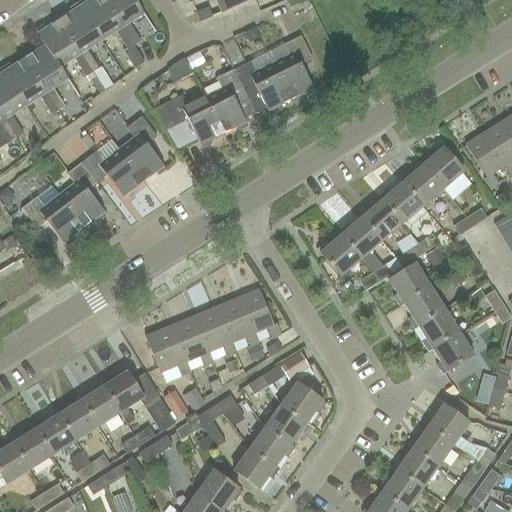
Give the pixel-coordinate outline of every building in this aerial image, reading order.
[(136,49),(104,0),(96,0),(81,10),(103,44),(117,35),(129,53),(125,55),(136,72),(146,66),(144,63),(135,49),(136,49)] [(142,44),(130,26),(145,17),(134,0),(104,0),(136,49),(135,49),(144,63),(155,56),(145,42),(142,44)] [(259,0),(215,0),(222,16),(260,0),(259,0)] [(292,0),(291,1),(288,2),(287,2),(292,15),(310,8),(307,0),(292,0)] [(81,10),(60,23),(94,76),(100,71),(89,53),(103,44),(81,10)] [(201,25),(214,20),(210,10),(197,15),(201,25)] [(60,23),(39,37),(46,49),(47,48),(61,70),(62,70),(75,61),(87,80),(94,76),(60,23)] [(260,40),(255,30),(245,34),(248,41),(253,43),(260,40)] [(301,66),(312,60),(301,38),(284,47),(290,58),(273,67),(291,102),(313,90),(301,66)] [(46,49),(26,62),(60,114),(67,110),(55,91),(69,82),(62,70),(61,70),(47,48),(46,49)] [(205,65),(200,55),(187,61),(192,71),(205,65)] [(26,62),(5,75),(27,109),(41,100),(53,118),(60,114),(26,62)] [(291,102),(273,67),(256,75),(250,64),(234,72),(245,94),(255,115),(266,109),(268,113),(291,102)] [(255,115),(245,94),(234,72),(217,80),(223,92),(207,100),(224,135),(246,124),(244,120),(255,115)] [(0,78),(0,113),(17,139),(23,135),(13,118),(27,109),(5,75),(0,78)] [(224,135),(207,100),(189,109),(183,98),(157,111),(168,133),(178,152),(198,142),(200,147),(224,135)] [(0,150),(17,139),(0,113),(0,150)] [(144,183),(163,168),(147,147),(157,139),(142,119),(127,130),(135,141),(120,152),(144,183)] [(511,126),(508,120),(487,133),(508,166),(505,168),(510,176),(511,174),(511,126)] [(487,133),(466,146),(487,179),(484,181),(490,189),(498,184),(493,175),(505,168),(508,166),(487,133)] [(95,145),(88,136),(81,141),(89,151),(95,145)] [(443,191),(464,173),(444,149),(432,159),(429,155),(420,163),(423,166),(443,191)] [(123,198),(144,183),(120,152),(105,164),(97,153),(82,165),(97,185),(107,177),(123,198)] [(88,192),(97,185),(82,165),(68,176),(75,186),(60,197),(84,228),(104,213),(88,192)] [(422,208),(443,191),(423,166),(411,176),(408,172),(399,180),(402,184),(422,208)] [(402,225),(422,208),(402,184),(391,193),(388,189),(379,198),(382,201),(402,225)] [(11,202),(12,196),(7,190),(0,195),(0,200),(5,207),(11,202)] [(65,244),(84,228),(60,197),(45,209),(38,199),(23,210),(38,230),(48,223),(65,244)] [(381,243),(402,225),(382,201),(371,210),(367,207),(358,215),(361,218),(362,218),(381,243)] [(473,228),(487,219),(481,209),(467,218),(473,228)] [(500,233),(511,224),(511,214),(495,225),(500,233)] [(384,269),(370,253),(381,243),(362,218),(361,218),(350,227),(347,224),(338,232),(341,235),(361,260),(373,275),(374,276),(384,269)] [(459,236),(473,228),(467,218),(453,227),(459,236)] [(504,240),(511,235),(511,224),(500,233),(504,240)] [(340,278),(361,260),(341,235),(330,244),(327,241),(316,250),(340,278)] [(419,245),(425,254),(438,245),(432,236),(419,245)] [(411,263),(425,254),(419,245),(405,253),(411,263)] [(464,266),(474,259),(465,246),(455,252),(464,266)] [(473,280),(483,274),(474,259),(464,266),(473,280)] [(374,276),(379,284),(402,269),(396,261),(384,269),(374,276)] [(400,308),(404,304),(431,287),(416,264),(389,281),(398,295),(393,297),(400,308)] [(465,281),(460,273),(450,279),(455,288),(465,281)] [(379,284),(374,276),(373,275),(360,283),(367,292),(379,284)] [(419,327),(445,310),(431,287),(404,304),(412,317),(407,320),(414,330),(419,327)] [(257,291),(236,300),(250,334),(253,333),(267,327),(271,338),(280,335),(275,323),(272,324),(257,291)] [(493,312),(503,305),(495,292),(485,298),(493,312)] [(236,300),(213,309),(227,344),(231,343),(244,337),(249,348),(258,344),(253,333),(250,334),(236,300)] [(502,325),(511,319),(503,305),(493,312),(502,325)] [(213,309),(190,319),(205,353),(208,352),(222,346),(226,357),(235,353),(231,343),(227,344),(213,309)] [(433,349),(459,332),(445,310),(419,327),(426,339),(421,342),(428,353),(433,350),(433,349)] [(190,319),(168,328),(183,363),(186,362),(199,356),(203,367),(213,363),(208,352),(205,353),(190,319)] [(168,328),(146,338),(161,372),(177,365),(181,376),(190,372),(186,362),(183,363),(168,328)] [(442,375),(474,355),(459,332),(433,349),(433,350),(440,362),(436,364),(442,375)] [(270,357),(281,350),(277,343),(266,350),(270,357)] [(288,383),(309,370),(300,354),(278,367),(288,383)] [(239,372),(235,364),(226,367),(230,376),(239,372)] [(261,376),(267,386),(281,378),(274,368),(261,376)] [(144,375),(132,382),(126,372),(112,381),(110,377),(100,383),(103,387),(121,414),(128,410),(140,402),(160,434),(175,426),(144,375)] [(494,390),(505,393),(509,378),(498,375),(494,390)] [(253,395),(267,386),(261,376),(247,385),(253,395)] [(221,389),(218,381),(209,385),(213,392),(221,389)] [(318,414),(325,405),(296,383),(280,405),(305,423),(314,411),(318,414)] [(98,429),(121,414),(103,387),(90,395),(88,391),(77,398),(80,402),(81,401),(98,429)] [(201,388),(190,393),(197,409),(209,403),(201,388)] [(500,410),(505,393),(494,390),(490,406),(489,407),(500,410)] [(175,425),(189,416),(173,392),(163,398),(176,419),(173,421),(175,425)] [(216,405),(222,415),(235,406),(229,396),(216,405)] [(75,443),(98,429),(81,401),(80,402),(68,409),(65,405),(55,412),(58,416),(75,443)] [(211,421),(222,415),(216,405),(195,418),(202,428),(214,447),(224,442),(211,421)] [(310,427),(305,423),(280,405),(264,427),(290,445),(299,433),(303,436),(310,427)] [(453,446),(469,423),(443,405),(434,418),(430,415),(423,425),(427,428),(453,446)] [(53,457),(75,443),(58,416),(46,423),(43,420),(33,426),(36,430),(53,457)] [(195,418),(189,422),(195,432),(202,428),(195,418)] [(189,422),(175,430),(182,440),(195,432),(189,422)] [(294,448),(290,445),(264,427),(249,449),(274,466),(283,454),(287,458),(294,448)] [(134,437),(141,446),(154,438),(148,428),(134,437)] [(438,468),(453,446),(427,428),(419,440),(415,437),(408,447),(412,450),(438,468)] [(30,471),(53,457),(36,430),(23,438),(21,434),(10,440),(13,445),(14,444),(30,471)] [(494,454),(503,442),(493,435),(483,448),(485,449),(476,462),(485,468),(494,455),(494,454)] [(127,455),(141,446),(134,437),(121,445),(127,455)] [(151,445),(157,455),(171,447),(165,437),(151,445)] [(508,466),(511,460),(511,440),(497,461),(508,466)] [(0,474),(7,485),(30,471),(14,444),(13,445),(1,452),(0,451),(0,474)] [(144,463),(157,455),(151,445),(138,454),(144,463)] [(279,470),(274,466),(249,449),(233,471),(258,489),(268,476),(272,479),(279,470)] [(422,490),(438,468),(412,450),(403,462),(399,459),(392,469),(396,472),(422,490)] [(96,475),(109,466),(103,456),(89,465),(96,475)] [(122,467),(137,488),(148,479),(132,458),(122,467)] [(470,490),(485,468),(476,462),(460,483),(470,490)] [(82,483),(96,475),(89,465),(76,473),(82,483)] [(100,478),(107,488),(121,479),(115,469),(100,478)] [(482,483),(491,489),(500,476),(491,470),(482,483)] [(235,502),(242,493),(212,471),(197,493),(222,511),(231,499),(235,502)] [(406,511),(422,490),(396,472),(388,484),(384,481),(377,491),(381,494),(406,511)] [(93,496),(107,488),(100,478),(87,486),(93,496)] [(445,505),(454,511),(470,490),(460,483),(445,505)] [(481,503),(491,489),(482,483),(472,496),(481,503)] [(43,494),(49,504),(63,495),(57,485),(43,494)] [(223,511),(222,511),(197,493),(183,511),(223,511)] [(36,511),(49,504),(43,494),(30,502),(36,511)] [(406,511),(381,494),(372,506),(369,503),(362,511),(406,511)] [(54,507),(57,511),(67,511),(74,508),(68,498),(54,507)] [(498,511),(500,509),(491,503),(485,511),(498,511)]
